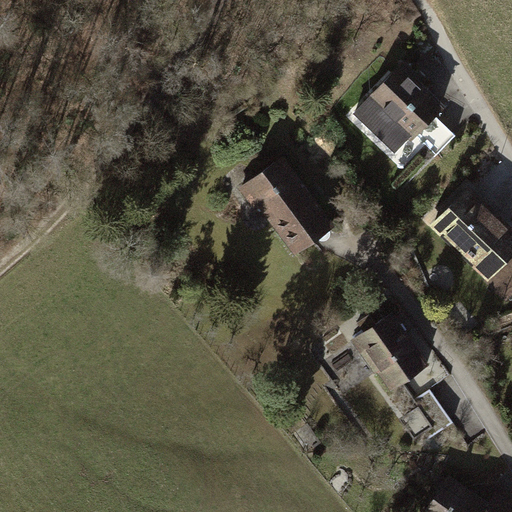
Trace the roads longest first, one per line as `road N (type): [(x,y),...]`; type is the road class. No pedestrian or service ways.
road 1 (track): [(0,278),(173,75),(224,0)]
road 2 (unclassified): [(511,155),(428,10)]
